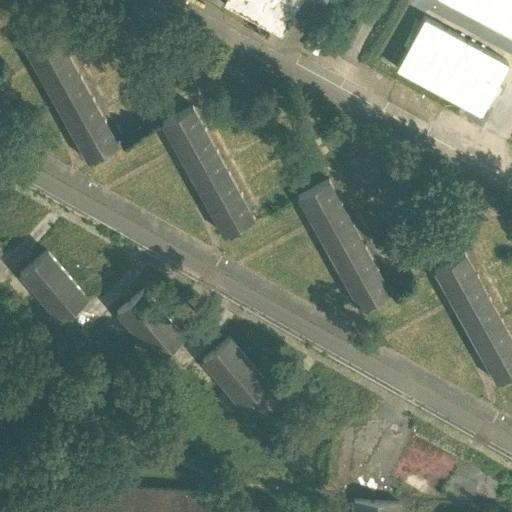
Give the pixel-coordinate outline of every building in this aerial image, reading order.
[(226,0),(224,6),(284,33),(298,0),(226,0)] [(312,14),(321,0),(299,0),(297,4),(312,14)] [(511,0),(473,0),(437,73),(511,109),(511,0)] [(25,49),(86,160),(118,143),(56,31),(25,49)] [(192,104),(161,121),(223,233),(254,216),(192,104)] [(297,195),(357,307),(388,291),(328,179),(297,195)] [(46,250),(20,272),(59,318),(85,296),(46,250)] [(433,269),(495,380),(511,370),(511,337),(464,252),(433,269)] [(143,288),(117,310),(155,357),(182,335),(143,288)] [(52,331),(67,349),(84,334),(69,316),(52,331)] [(203,359),(241,405),(267,384),(229,337),(203,359)] [(167,356),(150,371),(165,389),(183,374),(167,356)] [(240,421),(248,430),(265,416),(258,407),(240,421)] [(397,511),(399,501),(353,498),(352,511),(202,511),(204,491),(69,483),(67,511),(397,511)]
